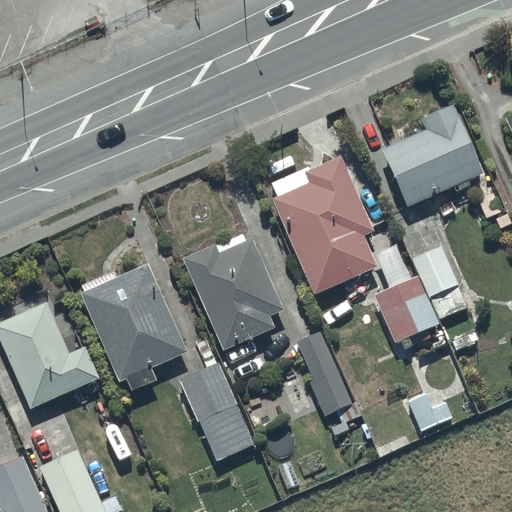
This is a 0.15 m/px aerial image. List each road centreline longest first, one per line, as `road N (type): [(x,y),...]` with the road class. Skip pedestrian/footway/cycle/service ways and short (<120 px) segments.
road 1 (trunk): [(460,0),(0,197)]
road 2 (trunk): [(0,141),(313,0)]
